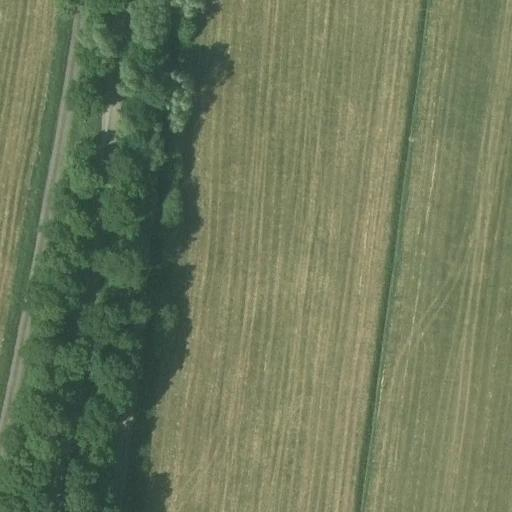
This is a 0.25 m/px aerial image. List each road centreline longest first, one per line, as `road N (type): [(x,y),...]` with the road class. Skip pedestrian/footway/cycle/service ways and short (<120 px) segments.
road 1 (unclassified): [(122,0),(52,511)]
road 2 (unclassified): [(166,0),(152,244),(120,511)]
road 3 (unclassified): [(0,452),(86,0)]
